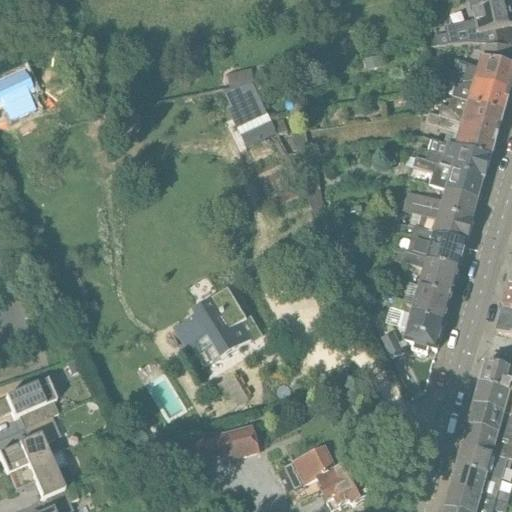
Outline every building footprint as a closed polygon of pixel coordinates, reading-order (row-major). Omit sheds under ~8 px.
[(483,48),(510,50),(510,48),(499,47),(496,33),(511,30),(511,22),(509,7),(472,14),(474,24),(445,30),(446,37),(436,40),(435,38),(420,42),(422,52),(468,46),(482,47),(483,48)] [(345,57),(360,53),(358,44),(342,47),(345,57)] [(511,86),(511,69),(511,50),(510,50),(483,48),(482,59),(480,59),(477,70),(457,64),(453,77),(510,93),(511,86)] [(252,86),(255,85),(251,72),(227,77),(230,91),(252,86)] [(0,109),(1,109),(8,123),(28,113),(21,99),(25,97),(14,75),(0,82),(0,109)] [(510,93),(453,77),(444,75),(441,84),(461,90),(457,102),(504,115),(510,93)] [(255,85),(252,86),(258,100),(276,97),(274,81),(255,85)] [(271,125),(258,100),(252,86),(230,91),(223,93),(225,103),(238,132),(247,152),(277,137),(271,125)] [(438,120),(498,137),(504,115),(457,102),(452,100),(449,112),(441,109),(438,120)] [(498,137),(438,120),(428,117),(425,128),(448,134),(444,146),(491,161),(498,137)] [(294,154),(308,152),(305,134),(291,137),(294,154)] [(485,181),(491,161),(444,146),(439,145),(436,157),(421,153),(419,162),(485,181)] [(294,175),(307,173),(305,155),(286,158),(294,175)] [(446,193),(478,202),(483,182),(485,182),(485,181),(419,162),(408,159),(405,169),(432,176),(428,189),(446,193)] [(303,193),(320,191),(316,172),(307,173),(294,175),(303,193)] [(321,209),(323,208),(320,191),(303,193),(311,210),(321,209)] [(452,217),(472,223),(478,202),(446,193),(442,206),(408,195),(405,204),(452,217)] [(473,223),(472,223),(452,217),(405,204),(402,214),(411,216),(408,228),(468,244),(473,223)] [(316,220),(323,216),(321,209),(311,210),(316,220)] [(427,263),(460,272),(468,244),(408,228),(398,228),(398,237),(424,244),(424,247),(430,248),(427,263)] [(419,289),(452,299),(460,272),(427,263),(398,255),(395,267),(404,268),(423,273),(419,289)] [(403,316),(445,326),(452,299),(419,289),(413,310),(407,307),(408,305),(380,297),(378,309),(403,316)] [(207,341),(220,363),(251,344),(241,328),(247,324),(228,294),(223,297),(197,312),(191,316),(194,320),(173,333),(187,354),(207,341)] [(503,312),(511,314),(511,294),(508,294),(503,312)] [(511,314),(503,312),(496,336),(511,340),(511,356),(508,372),(511,372),(511,314)] [(429,351),(437,353),(445,326),(403,316),(398,332),(406,334),(404,343),(413,346),(412,353),(427,358),(429,351)] [(392,362),(404,356),(393,335),(381,341),(392,362)] [(486,366),(480,387),(511,396),(511,372),(508,372),(486,366)] [(23,432),(57,416),(52,405),(55,404),(46,383),(0,403),(0,419),(10,415),(13,422),(18,420),(23,432)] [(474,409),(511,419),(511,396),(480,388),(474,409)] [(469,429),(511,441),(511,419),(474,409),(469,429)] [(0,463),(6,476),(47,457),(43,448),(60,440),(51,420),(57,418),(57,416),(23,432),(28,443),(0,455),(0,463)] [(226,466),(261,457),(253,427),(218,438),(209,441),(213,456),(222,453),(226,466)] [(463,450),(511,464),(511,463),(511,441),(469,429),(463,450)] [(457,471),(488,480),(491,468),(510,473),(511,464),(463,450),(457,471)] [(322,495),(330,511),(339,511),(352,506),(354,510),(370,501),(353,470),(338,478),(324,451),(292,467),(303,490),(316,484),(322,495)] [(41,502),(71,488),(63,470),(54,474),(47,457),(6,476),(6,478),(8,477),(15,493),(14,494),(15,495),(34,487),(41,502)] [(451,492),(500,505),(503,496),(484,491),(488,480),(457,471),(451,492)] [(70,511),(69,506),(77,503),(71,488),(41,502),(42,504),(44,503),(48,511),(70,511)] [(445,511),(506,511),(507,507),(500,505),(451,492),(445,511)]
